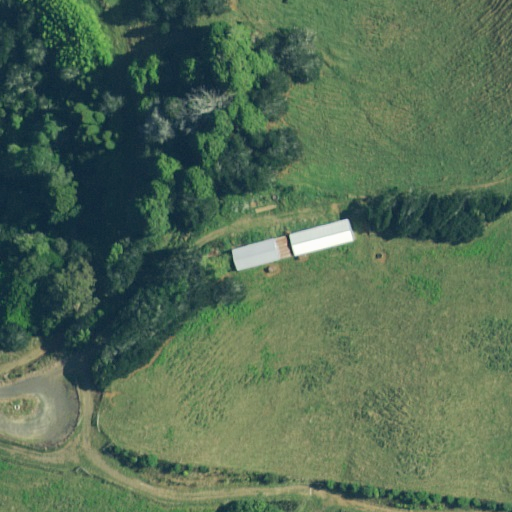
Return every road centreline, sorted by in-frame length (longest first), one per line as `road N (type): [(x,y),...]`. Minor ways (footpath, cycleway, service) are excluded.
road 1 (track): [(302,498),(152,492),(0,419)]
road 2 (track): [(511,511),(302,498)]
